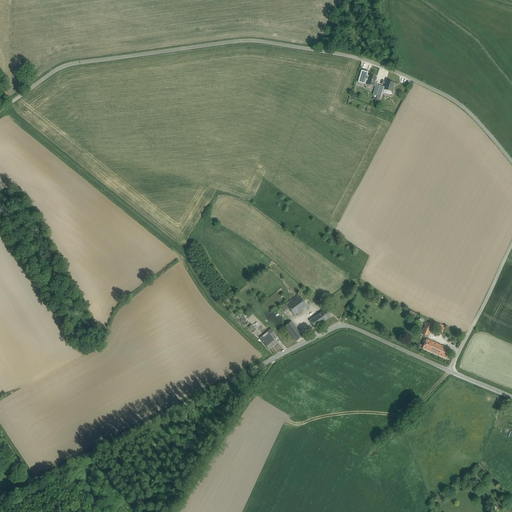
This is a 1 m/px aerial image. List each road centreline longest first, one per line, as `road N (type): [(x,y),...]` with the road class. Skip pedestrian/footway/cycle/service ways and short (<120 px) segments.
road 1 (track): [(0,114),(64,64),(249,40),(353,57),(411,79),(456,101),(511,162)]
road 2 (track): [(27,484),(341,323),(511,395)]
road 3 (track): [(450,370),(511,245)]
